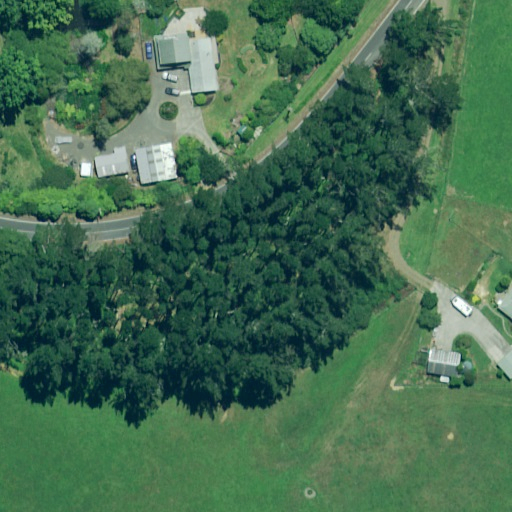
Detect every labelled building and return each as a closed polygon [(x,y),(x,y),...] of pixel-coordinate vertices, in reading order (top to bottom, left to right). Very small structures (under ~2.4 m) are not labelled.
[(217,89),(211,38),(191,41),(191,36),(188,36),(187,32),(154,36),(158,69),(189,65),(192,92),(217,89)] [(141,183),(176,177),(171,144),(135,150),(141,183)] [(511,291),(499,307),(511,317),(511,291)] [(440,381),(448,382),(449,376),(457,377),(461,354),(431,349),(427,372),(441,375),(440,381)] [(511,350),(497,363),(511,379),(511,377),(511,350)]
